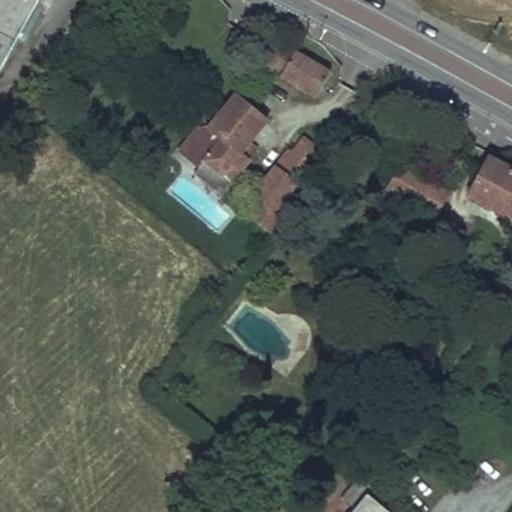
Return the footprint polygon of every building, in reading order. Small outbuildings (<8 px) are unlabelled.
[(0,0),(0,68),(38,0),(0,0)] [(274,40),(261,65),(317,97),(331,73),(274,40)] [(198,133),(182,153),(202,169),(207,163),(233,183),(250,161),(242,154),(250,144),(268,121),(237,97),(207,135),(198,133)] [(304,140),(292,156),(308,169),(318,155),(320,152),(304,140)] [(258,151),(250,144),(242,154),(250,161),(258,151)] [(318,155),(308,169),(317,176),(327,162),(318,155)] [(511,168),(491,157),(470,196),(511,219),(511,168)] [(233,183),(207,163),(202,169),(196,176),(222,196),(233,183)] [(401,168),(389,191),(435,215),(447,193),(401,168)] [(276,169),(254,197),(265,206),(255,219),(265,226),(297,186),(276,169)] [(380,422),(350,458),(364,470),(340,498),(352,508),(409,438),(399,429),(395,434),(380,422)] [(352,511),(388,511),(367,494),(352,511)]
